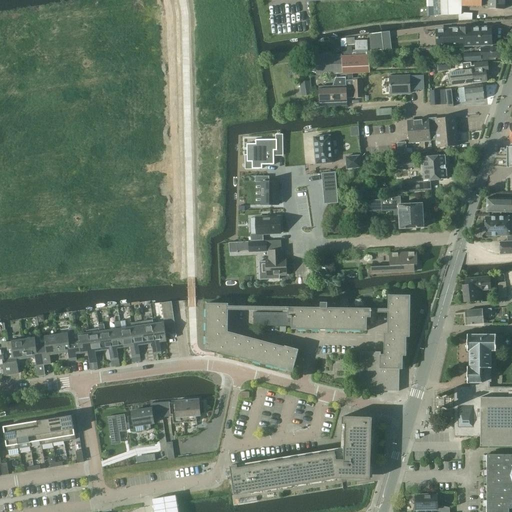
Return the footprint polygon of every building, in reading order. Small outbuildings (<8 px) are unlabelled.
[(462,0),(432,0),(433,6),(433,16),(462,15),(463,6),(462,0)] [(503,10),(503,0),(482,0),(482,6),(488,6),(488,9),(503,10)] [(461,30),(437,31),(438,48),(491,45),(491,28),(461,29),(461,30)] [(370,43),(383,42),(382,33),(370,34),(370,43)] [(370,43),(371,51),(384,51),(383,42),(370,43)] [(341,47),(341,53),(342,73),(368,72),(367,53),(367,50),(351,50),(351,47),(341,47)] [(500,57),(499,48),(481,49),(482,53),(463,54),(464,62),(482,60),(495,59),(495,58),(500,57)] [(315,74),(342,73),(341,53),(315,54),(315,74)] [(451,74),(448,74),(450,83),(452,82),(452,85),(473,83),(471,65),(471,62),(462,63),(463,67),(463,71),(460,71),(451,72),(451,74)] [(475,65),(471,65),(473,83),(487,81),(486,71),(489,71),(488,62),(474,63),(475,65)] [(424,75),(390,76),(390,94),(410,93),(410,90),(424,90),(424,75)] [(335,78),(333,84),(332,86),(319,87),(320,102),(320,104),(347,102),(347,98),(346,86),(354,86),(354,98),(362,97),(362,96),(361,80),(352,80),(348,80),(346,80),(346,77),(335,78)] [(299,83),(301,97),(312,95),(310,81),(299,83)] [(461,101),(484,99),(483,85),(459,88),(461,101)] [(441,105),(439,90),(430,91),(431,102),(431,105),(441,105)] [(455,117),(410,121),(407,121),(409,142),(438,139),(438,147),(458,145),(455,117)] [(358,126),(350,127),(351,136),(359,136),(358,126)] [(256,144),(247,144),(247,162),(252,162),(252,169),(262,169),(262,165),(274,165),(274,155),(273,155),(273,150),(277,150),(277,139),(283,139),(282,135),(276,135),(276,140),(256,140),(256,144)] [(330,135),(314,137),(316,164),(333,162),(330,135)] [(406,142),(397,143),(398,154),(407,153),(406,142)] [(424,181),(408,182),(409,191),(432,189),(431,179),(447,178),(445,155),(422,157),(424,181)] [(346,169),(360,168),(359,157),(345,158),(346,169)] [(399,160),(400,169),(415,168),(415,159),(399,160)] [(336,172),(322,173),(322,181),(336,180),(336,172)] [(269,176),(255,176),(255,183),(261,183),(261,205),(278,205),(278,182),(269,182),(269,176)] [(336,180),(322,181),(323,189),(337,188),(336,180)] [(337,188),(323,189),(324,197),(338,195),(337,188)] [(338,195),(324,197),(324,204),(338,203),(338,195)] [(422,203),(401,205),(400,197),(381,199),(369,201),(369,211),(377,211),(382,211),(393,211),(394,215),(394,219),(399,219),(400,229),(424,227),(422,203)] [(487,198),(486,212),(511,213),(511,212),(511,207),(511,208),(511,199),(487,198)] [(256,218),(250,218),(251,241),(264,241),(263,234),(281,233),(280,217),(256,218)] [(507,240),(500,241),(500,254),(511,253),(511,235),(507,235),(506,217),(485,218),(486,237),(507,236),(507,240)] [(267,241),(249,242),(250,247),(250,252),(268,251),(267,241)] [(237,242),(229,243),(230,253),(238,253),(237,242)] [(270,261),(259,261),(260,280),(280,279),(280,275),(287,275),(286,261),(282,261),(282,251),(270,251),(270,261)] [(414,265),(417,265),(416,253),(390,254),(391,266),(370,267),(370,275),(392,274),(391,272),(414,272),(414,265)] [(466,285),(463,286),(465,302),(482,301),(481,291),(491,290),(490,277),(465,279),(466,285)] [(411,296),(389,295),(389,309),(372,309),(372,308),(328,308),(328,302),(321,302),(321,308),(284,307),(230,306),(230,304),(208,303),(207,349),(292,372),(299,349),(294,348),(294,349),(229,332),(230,310),(283,311),(283,313),(254,312),(253,326),(292,326),(292,329),(367,330),(367,316),(372,316),(372,313),(389,313),(388,336),(384,336),(384,354),(380,354),(380,351),(360,351),(360,388),(380,389),(380,391),(400,391),(401,370),(405,370),(405,357),(408,357),(409,338),(411,338),(411,296)] [(483,317),(492,316),(491,309),(465,312),(466,325),(484,324),(483,317)] [(153,321),(142,322),(146,345),(152,344),(154,355),(158,354),(154,325),(153,321)] [(116,330),(111,331),(115,361),(119,360),(117,349),(124,348),(120,322),(115,323),(116,330)] [(126,322),(120,322),(124,348),(131,347),(132,358),(136,357),(132,327),(127,328),(126,322)] [(142,322),(131,324),(132,327),(136,357),(140,357),(138,346),(146,345),(142,322)] [(165,323),(154,325),(158,354),(162,354),(160,343),(166,342),(167,342),(167,340),(166,334),(165,329),(165,324),(165,323)] [(104,324),(99,325),(99,328),(102,351),(109,350),(111,361),(115,361),(111,331),(105,331),(104,324)] [(68,333),(56,335),(58,354),(68,353),(69,361),(77,360),(76,355),(72,328),(70,328),(71,335),(68,335),(68,333)] [(76,328),(72,328),(76,355),(88,353),(89,364),(93,364),(89,334),(79,335),(78,333),(77,334),(76,328)] [(99,328),(88,330),(89,334),(93,364),(97,363),(95,352),(102,351),(99,328)] [(44,339),(39,339),(45,376),(43,364),(50,364),(48,356),(58,354),(56,335),(44,337),(44,339)] [(465,386),(455,386),(455,394),(455,429),(455,433),(455,436),(455,437),(477,437),(480,437),(481,437),(481,446),(511,446),(511,387),(489,387),(489,382),(491,382),(491,372),(491,351),(492,351),(497,351),(497,346),(502,346),(502,336),(495,336),(495,335),(468,335),(468,350),(470,350),(470,367),(468,367),(468,372),(468,382),(471,382),(471,386),(465,386)] [(38,377),(45,376),(39,339),(35,340),(35,338),(23,340),(26,359),(34,358),(35,366),(36,366),(38,377)] [(16,361),(26,359),(23,340),(11,341),(11,342),(5,343),(10,375),(18,374),(16,361)] [(0,367),(2,367),(3,376),(10,375),(5,343),(2,344),(2,348),(0,348),(0,367)] [(168,401),(162,402),(162,405),(163,414),(163,417),(170,416),(173,416),(173,423),(176,423),(196,421),(196,411),(200,411),(200,409),(199,400),(199,399),(176,401),(175,401),(175,402),(169,402),(169,401),(168,401)] [(133,415),(127,415),(129,426),(133,425),(143,424),(144,430),(150,429),(149,423),(153,422),(154,422),(154,417),(163,417),(163,414),(162,405),(162,402),(152,402),(151,402),(151,403),(151,407),(132,410),(133,415)] [(76,439),(72,416),(72,415),(60,417),(64,441),(76,439)] [(125,415),(108,417),(112,444),(120,443),(118,431),(127,430),(125,415)] [(53,443),(64,441),(60,417),(49,419),(53,443)] [(371,480),(371,465),(373,417),(343,417),(341,457),(337,457),(336,451),(321,454),(285,460),(243,467),(243,464),(230,466),(235,496),(338,479),(371,480)] [(42,445),(53,443),(49,419),(38,421),(41,441),(42,445)] [(30,443),(41,441),(38,421),(26,423),(30,443)] [(26,423),(15,425),(19,449),(30,447),(30,443),(26,423)] [(19,449),(15,425),(4,427),(4,428),(8,451),(19,449)] [(172,442),(166,443),(168,460),(174,459),(172,442)] [(511,453),(511,454),(504,454),(488,454),(487,511),(508,511),(509,509),(511,509),(511,501),(511,453)] [(421,510),(420,511),(449,511),(450,507),(438,504),(437,494),(415,495),(416,509),(420,509),(421,510)] [(179,511),(177,496),(153,500),(155,511),(179,511)]
